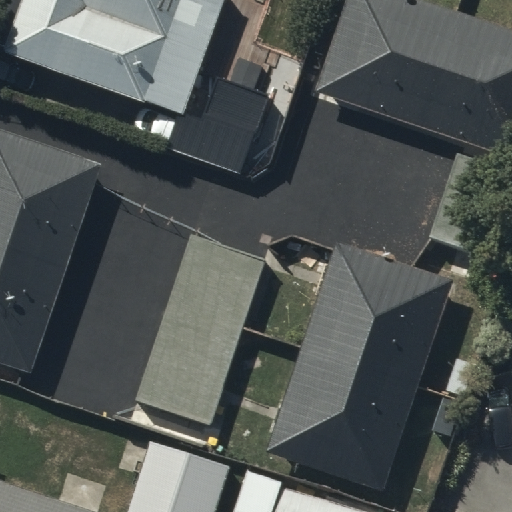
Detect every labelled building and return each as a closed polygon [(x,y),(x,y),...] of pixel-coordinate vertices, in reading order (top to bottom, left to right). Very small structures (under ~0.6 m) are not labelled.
[(6,0),(0,18),(0,39),(12,44),(10,54),(185,117),(228,0),(6,0)] [(511,28),(425,0),(348,0),(317,93),(511,158),(511,28)] [(91,168),(0,138),(0,246),(59,266),(91,168)] [(511,183),(511,167),(461,151),(432,236),(488,255),(511,183)] [(267,256),(195,231),(138,396),(210,421),(243,325),(267,256)] [(59,266),(0,246),(0,350),(28,360),(59,266)] [(408,275),(344,254),(312,350),(410,382),(443,287),(408,275)] [(410,382),(312,350),(280,445),(378,477),(410,382)] [(129,511),(219,511),(234,470),(154,443),(129,511)] [(0,511),(78,511),(0,486),(0,511)] [(334,511),(283,495),(277,511),(334,511)]
